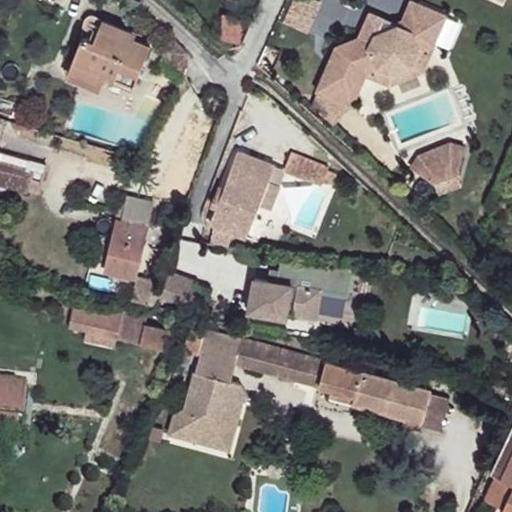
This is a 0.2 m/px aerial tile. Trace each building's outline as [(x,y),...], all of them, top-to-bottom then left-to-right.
[(309,30),(321,1),(319,0),(292,0),(284,21),(309,30)] [(414,3),(412,8),(426,14),(427,9),(414,3)] [(373,42),(361,38),(339,47),(321,92),(356,106),(371,71),(382,67),(396,74),(415,66),(422,52),(436,47),(448,17),(427,9),(426,14),(412,8),(407,20),(392,27),(381,22),(373,42)] [(103,26),(136,39),(139,31),(100,16),(95,15),(91,17),(88,18),(86,22),(86,25),(85,36),(97,40),(103,26)] [(370,17),(361,38),(373,42),(381,22),(370,17)] [(151,45),(136,39),(103,26),(97,40),(85,36),(75,61),(105,73),(135,86),(151,45)] [(105,73),(75,61),(70,74),(100,86),(105,73)] [(46,163),(0,151),(0,133),(5,111),(0,110),(0,182),(40,191),(46,163)] [(415,168),(436,181),(440,171),(453,165),(456,157),(467,158),(469,147),(452,144),(424,152),(415,168)] [(270,180),(275,165),(240,149),(210,222),(247,238),(250,232),(256,215),(270,180)] [(294,150),(285,167),(313,181),(321,165),(294,150)] [(440,171),(436,181),(441,185),(463,177),(467,158),(456,157),(453,165),(440,171)] [(287,170),(275,165),(270,180),(281,186),(287,170)] [(256,215),(250,232),(262,236),(268,220),(256,215)] [(118,217),(107,268),(140,275),(151,225),(118,217)] [(285,227),(268,220),(262,236),(279,243),(285,227)] [(194,303),(200,289),(201,284),(171,275),(162,298),(191,309),(194,303)] [(257,277),(250,310),(302,319),(304,313),(333,318),(338,292),(257,277)] [(212,292),(200,289),(194,303),(205,307),(212,292)] [(123,320),(125,309),(76,299),(71,327),(171,349),(175,331),(145,325),(123,320)] [(148,314),(125,309),(123,320),(145,325),(148,314)] [(237,362),(332,389),(355,394),(353,404),(351,408),(422,428),(423,426),(432,392),(433,390),(195,325),(186,348),(204,353),(199,371),(232,381),(237,362)] [(232,381),(199,371),(189,408),(179,413),(174,433),(199,440),(201,432),(209,434),(230,423),(224,412),(226,405),(233,407),(241,402),(250,397),(242,382),(232,381)] [(0,414),(22,417),(25,383),(0,380),(0,414)] [(355,394),(332,389),(330,398),(353,404),(355,394)] [(451,398),(432,392),(423,426),(442,431),(451,398)] [(201,432),(199,440),(228,448),(241,402),(233,407),(226,405),(224,412),(230,423),(209,434),(201,432)] [(511,483),(511,493),(506,507),(504,511),(506,511),(511,511),(511,433),(494,475),(496,476),(511,483)] [(487,498),(506,507),(511,493),(511,483),(496,476),(487,498)]
